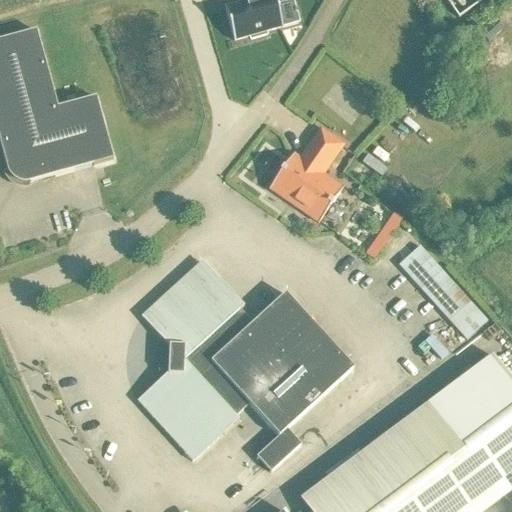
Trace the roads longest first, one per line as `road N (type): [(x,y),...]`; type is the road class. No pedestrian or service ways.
road 1 (unclassified): [(0,297),(110,250),(199,179),(272,96)]
road 2 (unknown): [(165,511),(78,364),(0,297)]
road 3 (unknown): [(236,140),(191,0)]
